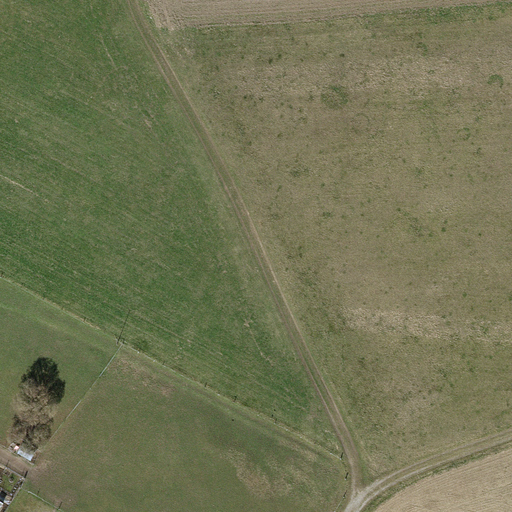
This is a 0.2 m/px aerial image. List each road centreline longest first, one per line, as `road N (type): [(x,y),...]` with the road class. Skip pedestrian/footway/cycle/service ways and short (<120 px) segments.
road 1 (track): [(131,0),(358,494)]
road 2 (track): [(511,439),(358,494)]
